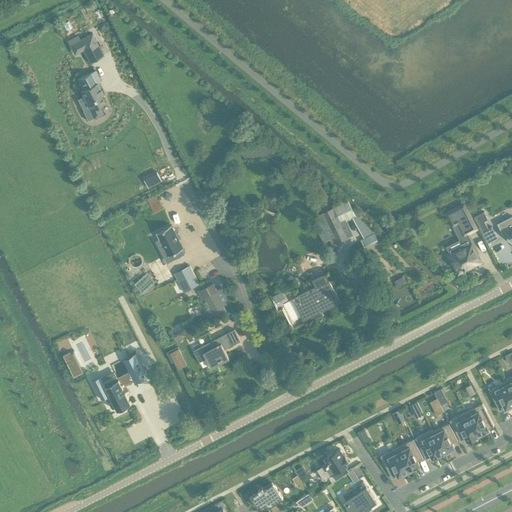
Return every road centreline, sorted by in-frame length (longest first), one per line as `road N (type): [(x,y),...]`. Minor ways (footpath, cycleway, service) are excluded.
road 1 (residential): [(69,511),(511,285)]
road 2 (residential): [(392,497),(506,437),(511,425)]
